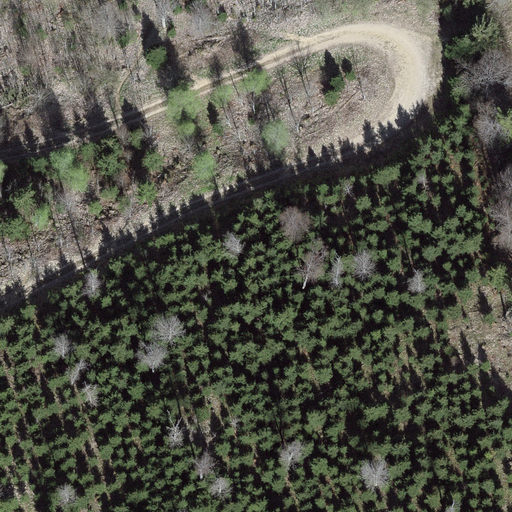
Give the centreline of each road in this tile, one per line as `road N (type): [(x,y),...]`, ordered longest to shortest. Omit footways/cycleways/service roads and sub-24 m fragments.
road 1 (track): [(407,56),(403,105),(365,137),(0,304)]
road 2 (track): [(407,56),(385,38),(343,38),(128,117)]
road 3 (track): [(0,151),(128,117)]
